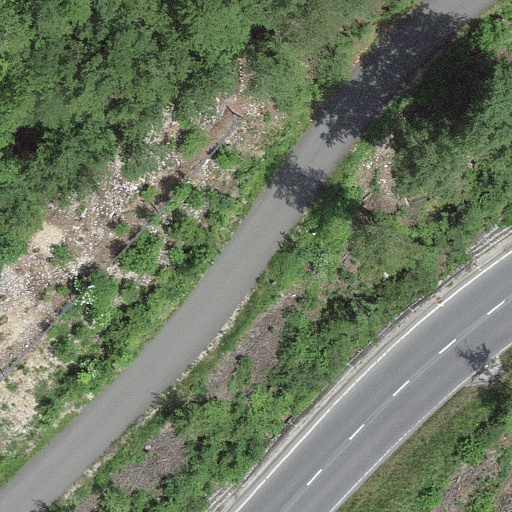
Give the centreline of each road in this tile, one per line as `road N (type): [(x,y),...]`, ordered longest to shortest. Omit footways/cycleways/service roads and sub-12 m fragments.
road 1 (unclassified): [(466,0),(347,107),(162,360),(9,511)]
road 2 (secondary): [(280,511),(398,385),(511,293)]
